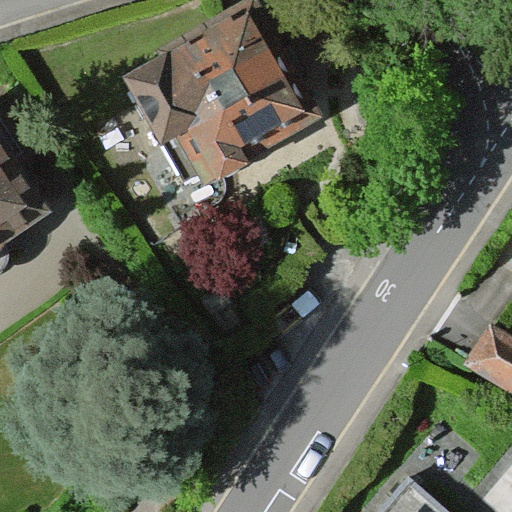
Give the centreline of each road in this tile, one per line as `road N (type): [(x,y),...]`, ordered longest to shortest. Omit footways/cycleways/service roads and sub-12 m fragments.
road 1 (residential): [(484,158),(254,511)]
road 2 (residential): [(484,158),(442,0)]
